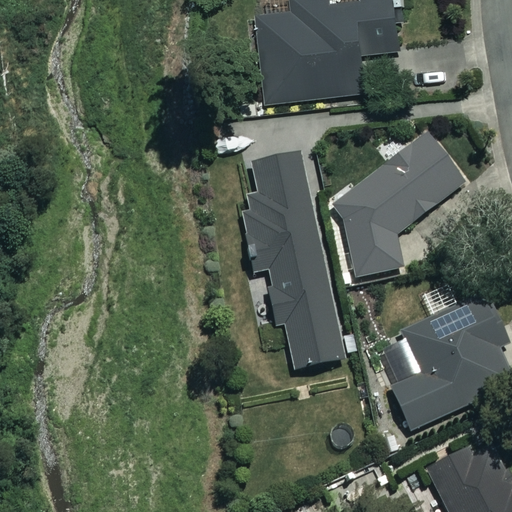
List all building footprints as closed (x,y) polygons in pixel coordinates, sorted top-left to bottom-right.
[(400,0),(365,0),(366,8),(332,8),(331,0),(297,0),(298,18),(261,19),(263,103),(363,101),(362,52),(402,51),(400,0)] [(399,236),(466,183),(429,136),(335,210),(347,225),(355,276),(404,268),(399,236)] [(344,363),(299,158),(253,168),(259,196),(248,198),(251,214),(243,216),(256,277),(267,274),(279,331),(285,329),(295,374),(344,363)] [(507,348),(487,301),(403,337),(407,346),(378,358),(410,432),(511,388),(511,383),(499,352),(507,348)] [(511,511),(511,476),(496,442),(429,475),(447,511),(511,511)]
